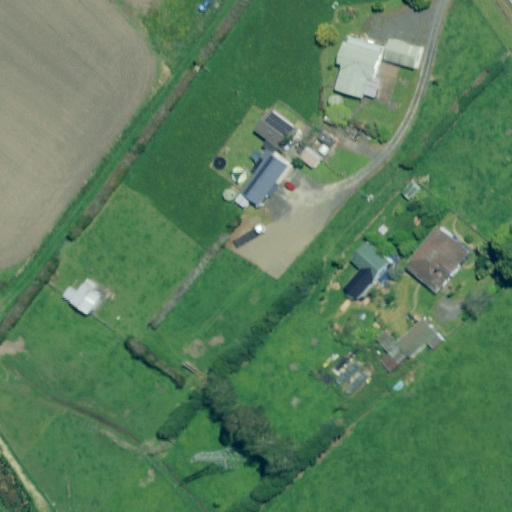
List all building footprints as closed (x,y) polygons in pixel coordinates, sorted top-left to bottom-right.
[(384,47),(352,37),(343,64),(348,65),(340,89),(367,98),(368,94),(379,98),(385,81),(378,79),(386,54),(382,53),(384,47)] [(427,49),(396,39),(390,60),(421,69),(427,49)] [(305,131),(276,110),(261,131),(290,153),(305,131)] [(324,158),(312,148),(304,158),(316,168),(324,158)] [(301,171),(272,150),(266,158),(270,161),(246,192),(271,211),(301,171)] [(422,191),(414,184),(407,193),(415,200),(422,191)] [(474,252),(442,227),(410,268),(442,293),(474,252)] [(395,262),(373,243),(357,261),(366,270),(350,288),(362,300),(395,262)] [(83,294),(77,303),(85,309),(97,291),(100,286),(92,281),(83,294)] [(77,303),(83,294),(75,288),(68,297),(77,303)] [(97,291),(85,309),(93,315),(105,297),(97,291)] [(446,343),(430,320),(401,341),(393,331),(382,339),(393,354),(384,360),(393,372),(432,343),(437,349),(446,343)]
